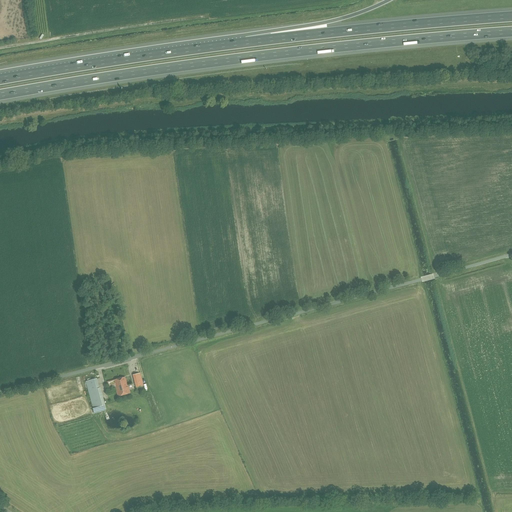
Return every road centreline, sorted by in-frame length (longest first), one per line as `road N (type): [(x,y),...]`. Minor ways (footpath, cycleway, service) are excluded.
road 1 (unclassified): [(0,393),(511,254)]
road 2 (motorway): [(0,95),(252,57),(511,31)]
road 3 (motorway): [(511,16),(248,42)]
road 4 (motorway): [(248,42),(0,79)]
road 5 (unclassified): [(0,49),(204,17)]
road 6 (motorway): [(365,10),(248,42)]
